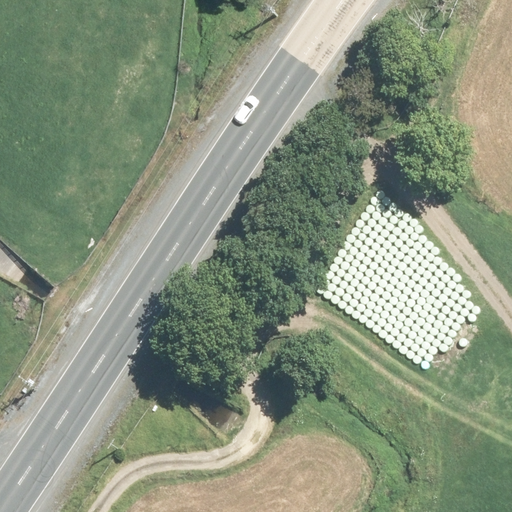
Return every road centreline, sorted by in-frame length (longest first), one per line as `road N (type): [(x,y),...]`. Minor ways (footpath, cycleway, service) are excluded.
road 1 (secondary): [(349,0),(3,511)]
road 2 (track): [(101,511),(154,478),(236,454),(240,435),(224,414),(0,249)]
